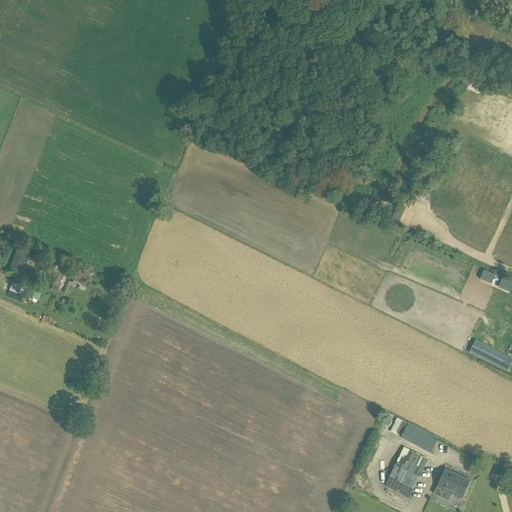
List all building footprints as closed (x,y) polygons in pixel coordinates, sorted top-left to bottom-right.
[(17,250),(10,269),(19,273),(23,263),(26,264),(28,258),(25,257),(27,253),(17,250)] [(50,289),(60,293),(69,271),(59,267),(50,289)] [(74,278),(72,283),(84,288),(86,283),(74,278)] [(10,291),(30,299),(34,289),(22,284),(21,287),(16,284),(13,283),(10,291)] [(486,311),(496,314),(498,309),(487,306),(486,311)] [(51,320),(54,314),(46,311),(44,316),(51,320)] [(476,356),(482,344),(475,341),(469,353),(476,356)] [(511,361),(511,358),(506,356),(500,368),(507,371),(511,361)] [(439,440),(399,418),(392,433),(403,438),(402,439),(431,454),(433,450),(439,440)] [(414,490),(428,460),(404,448),(390,477),(414,490)] [(442,490),(462,498),(470,480),(450,472),(442,490)]
